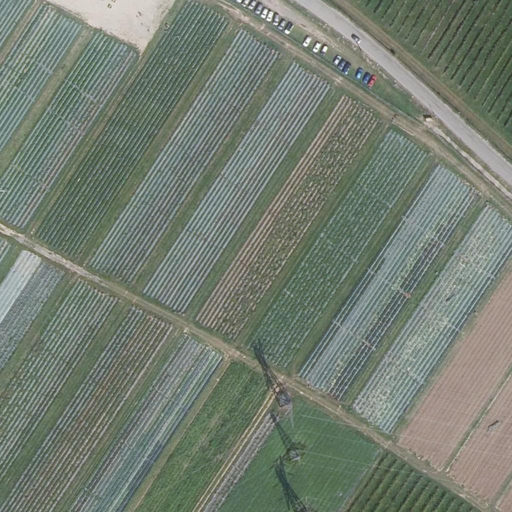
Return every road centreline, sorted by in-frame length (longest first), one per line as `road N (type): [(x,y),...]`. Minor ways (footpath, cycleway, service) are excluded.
road 1 (track): [(0,227),(299,389),(485,511)]
road 2 (unclassified): [(305,0),(404,77),(511,180)]
road 3 (track): [(342,0),(511,153)]
